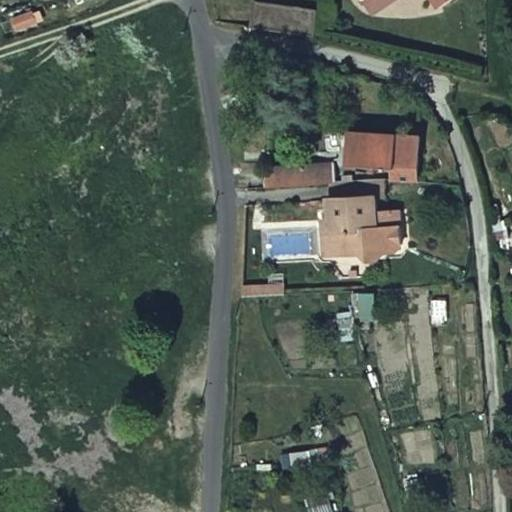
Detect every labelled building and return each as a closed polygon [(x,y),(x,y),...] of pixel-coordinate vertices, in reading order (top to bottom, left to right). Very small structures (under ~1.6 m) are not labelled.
[(320,10),(256,1),(252,28),(316,37),(320,10)] [(353,166),(396,169),(396,179),(413,180),(413,169),(414,138),(354,134),(353,166)] [(413,180),(418,180),(421,138),(414,138),(413,169),(413,180)] [(336,165),(299,169),(300,185),(331,182),(337,182),(336,165)] [(299,169),(268,172),(269,188),(300,185),(299,169)] [(331,182),(332,221),(333,231),(337,231),(338,254),(369,252),(385,251),(397,251),(401,244),(400,209),(378,210),(378,197),(387,196),(387,180),(337,182),(331,182)] [(325,232),(324,255),(338,254),(337,231),(333,231),(332,221),(324,222),(325,232)] [(370,260),(379,259),(385,251),(369,252),(370,260)]
